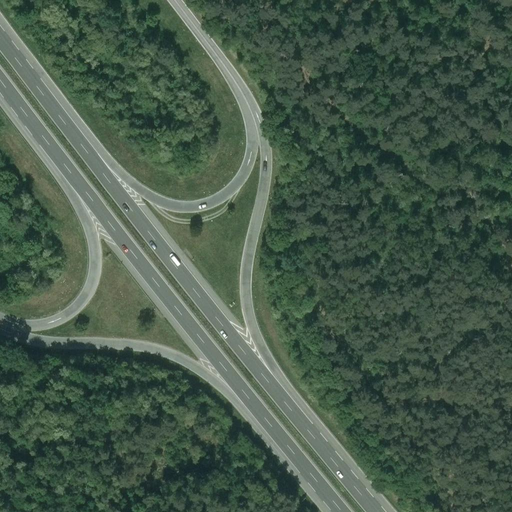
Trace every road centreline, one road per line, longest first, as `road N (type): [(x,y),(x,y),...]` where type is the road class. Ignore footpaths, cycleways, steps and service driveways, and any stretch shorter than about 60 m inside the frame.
road 1 (track): [(302,79),(448,197),(489,220),(511,269)]
road 2 (motorway): [(268,385),(91,160)]
road 3 (motorway): [(268,385),(245,291),(266,166),(256,130)]
road 4 (motorway): [(0,327),(47,345),(157,351),(240,389)]
road 5 (motorway): [(84,192),(240,389)]
road 6 (motorway): [(256,130),(235,188),(192,209),(159,203),(91,160)]
road 7 (motorway): [(84,192),(95,263),(88,294),(50,325),(0,327)]
road 8 (track): [(485,401),(420,400),(404,409),(436,452),(464,511)]
road 9 (motorway): [(374,511),(268,385)]
road 10 (motorway): [(240,389),(340,511)]
road 11 (motorway): [(173,0),(245,100),(256,130)]
road 12 (motorway): [(91,160),(0,39)]
road 13 (motorway): [(0,80),(84,192)]
